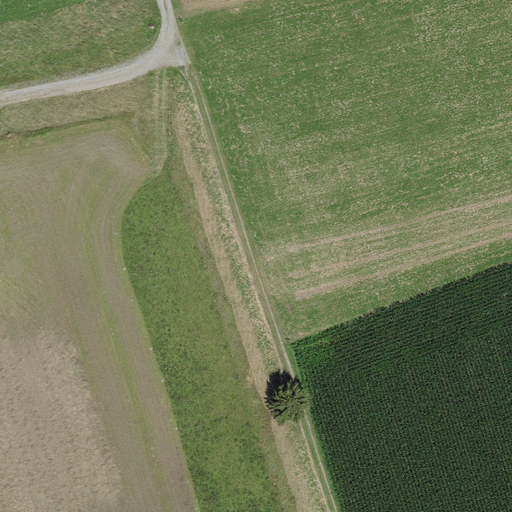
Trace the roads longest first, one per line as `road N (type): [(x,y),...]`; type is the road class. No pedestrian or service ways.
road 1 (track): [(334,511),(188,65),(163,43)]
road 2 (track): [(0,100),(146,63),(163,43),(163,0)]
